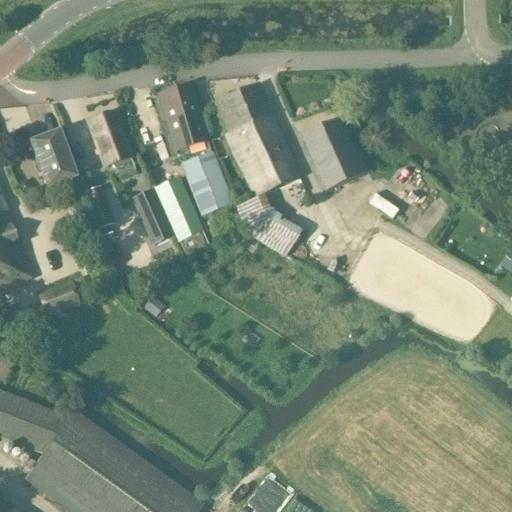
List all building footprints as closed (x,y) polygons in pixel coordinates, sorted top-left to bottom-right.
[(258,86),(213,106),(227,136),(225,137),(233,156),(256,199),(299,180),(258,86)] [(175,153),(207,144),(191,88),(158,97),(175,153)] [(103,170),(131,160),(114,113),(86,123),(103,170)] [(325,194),(361,178),(336,122),(300,138),(325,194)] [(46,191),(76,180),(59,133),(29,144),(46,191)] [(202,217),(230,206),(211,155),(183,166),(202,217)] [(202,234),(179,181),(155,192),(178,244),(202,234)] [(25,183),(21,187),(22,192),(27,194),(32,190),(30,185),(25,183)] [(239,186),(233,189),(238,199),(244,197),(239,186)] [(85,194),(98,232),(114,226),(101,188),(85,194)] [(144,231),(165,222),(152,192),(131,201),(144,231)] [(0,291),(30,280),(4,207),(0,197),(0,291)] [(374,197),(369,204),(392,220),(397,213),(374,197)] [(110,230),(101,233),(104,243),(114,239),(110,230)] [(511,254),(502,265),(511,273),(511,254)] [(70,283),(36,296),(46,321),(80,308),(70,283)] [(153,299),(142,312),(152,321),(163,308),(153,299)] [(0,439),(42,456),(68,421),(0,393),(0,439)] [(42,456),(24,481),(67,511),(199,511),(203,507),(73,414),(68,421),(42,456)]
